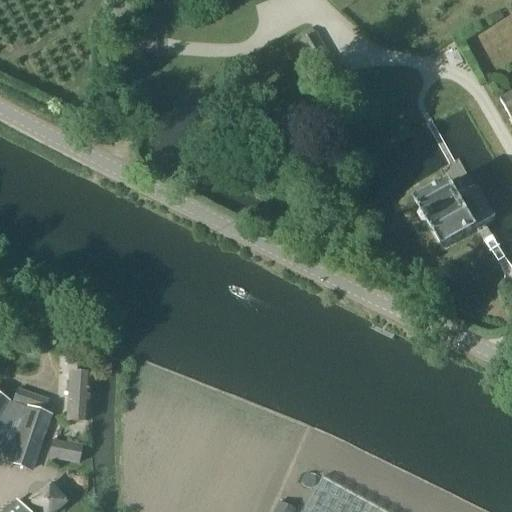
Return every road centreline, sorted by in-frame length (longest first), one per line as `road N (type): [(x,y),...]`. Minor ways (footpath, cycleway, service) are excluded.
road 1 (tertiary): [(511,359),(0,108)]
road 2 (track): [(119,0),(129,45),(124,172)]
